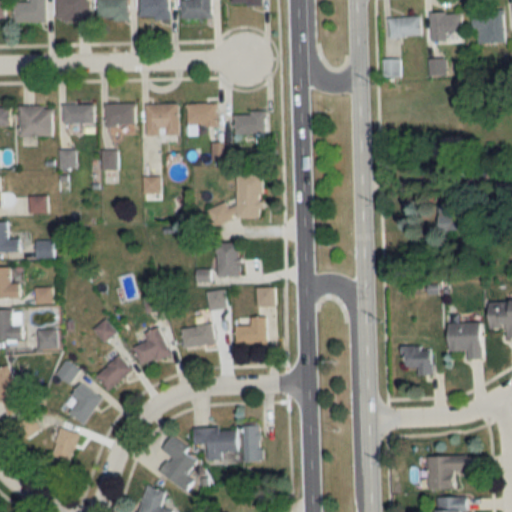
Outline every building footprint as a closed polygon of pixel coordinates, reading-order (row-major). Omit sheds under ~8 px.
[(48,0),(33,0),(33,2),(18,2),(18,21),(49,21),(48,0)] [(58,0),(58,20),(92,20),(92,0),(58,0)] [(130,0),(100,0),(101,19),(131,19),(130,0)] [(172,17),(171,0),(142,0),(142,17),(172,17)] [(214,18),(214,0),(184,0),(184,18),(214,18)] [(507,42),(507,10),(476,10),(476,42),(507,42)] [(450,41),(450,32),(464,32),(464,12),(433,11),(433,41),(450,41)] [(424,37),(424,17),(392,17),(392,37),(424,37)] [(403,58),(385,58),(385,76),(403,76),(403,58)] [(447,73),(447,58),(432,58),(432,73),(447,73)] [(137,103),(109,103),(109,135),(137,135),(137,103)] [(219,124),(219,103),(191,103),(191,124),(219,124)] [(96,104),(65,104),(65,124),(96,124),(96,104)] [(181,135),(181,104),(148,104),(148,135),(181,135)] [(22,105),(22,137),(55,137),(55,105),(22,105)] [(13,107),(0,107),(0,125),(13,126),(13,107)] [(268,112),(237,112),(237,133),(268,133),(268,112)] [(62,150),(62,168),(78,168),(78,150),(62,150)] [(104,150),(104,169),(119,169),(119,150),(104,150)] [(266,174),(240,175),(240,205),(212,205),(213,219),(266,219),(266,174)] [(162,193),(162,176),(145,176),(145,193),(162,193)] [(49,196),(32,196),(32,212),(49,212),(49,196)] [(468,204),(444,204),(444,230),(468,230),(468,204)] [(0,250),(22,251),(22,238),(10,238),(10,221),(0,220),(0,250)] [(56,257),(56,240),(38,240),(38,257),(56,257)] [(243,242),(221,242),(221,276),(243,276),(243,242)] [(0,266),(0,297),(24,297),(24,282),(13,282),(13,266),(0,266)] [(54,302),(54,287),(38,287),(38,302),(54,302)] [(278,287),(260,287),(260,305),(278,305),(278,287)] [(230,306),(226,288),(209,292),(213,310),(230,306)] [(511,337),(511,300),(492,301),(493,328),(510,328),(510,337),(511,337)] [(0,339),(26,339),(26,310),(0,309),(0,339)] [(270,344),(269,317),(254,317),(254,325),(240,325),(240,344),(270,344)] [(118,332),(109,320),(97,330),(107,341),(118,332)] [(184,329),(188,348),(219,342),(215,323),(184,329)] [(452,323),(452,350),(469,350),(469,359),(485,359),(485,323),(452,323)] [(174,354),(162,326),(147,333),(150,341),(137,346),(145,365),(174,354)] [(61,349),(61,330),(41,330),(41,349),(61,349)] [(422,375),(436,375),(436,355),(425,355),(425,346),(405,346),(405,368),(422,368),(422,375)] [(113,391),(136,370),(123,355),(100,376),(113,391)] [(0,368),(0,388),(8,416),(27,410),(13,365),(0,368)] [(106,398),(84,383),(74,396),(80,400),(71,413),(87,424),(106,398)] [(264,425),(247,425),(247,461),(264,461),(264,425)] [(72,465),(84,435),(64,427),(52,457),(72,465)] [(226,460),(226,452),(240,452),(240,428),(196,428),(197,444),(210,444),(210,460),(226,460)] [(163,471),(188,491),(196,481),(187,475),(201,458),(174,436),(164,448),(174,456),(163,471)] [(471,456),(430,456),(430,489),(458,489),(458,471),(471,471),(471,456)] [(163,507),(168,491),(149,486),(141,511),(174,511),(175,511),(163,507)] [(439,511),(469,511),(469,496),(440,496),(439,511)]
